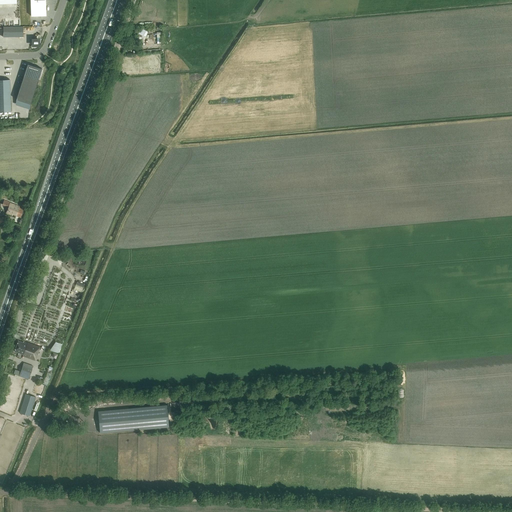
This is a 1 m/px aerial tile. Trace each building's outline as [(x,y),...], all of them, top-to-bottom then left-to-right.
[(30,0),(31,16),(46,15),(45,0),(30,0)] [(27,64),(16,99),(30,104),(42,69),(27,64)] [(10,79),(0,79),(0,111),(11,112),(10,79)] [(13,215),(20,217),(23,209),(19,207),(10,203),(6,213),(12,215),(13,215)] [(35,360),(39,350),(40,347),(32,344),(24,341),(23,342),(18,341),(14,351),(23,354),(23,356),(35,360)] [(19,376),(28,380),(33,366),(24,363),(19,376)] [(26,394),(20,413),(30,416),(35,397),(36,397),(26,394)] [(168,405),(98,410),(99,431),(169,426),(168,405)]
